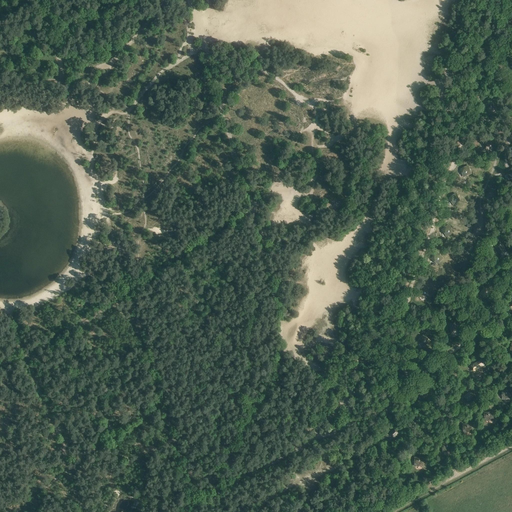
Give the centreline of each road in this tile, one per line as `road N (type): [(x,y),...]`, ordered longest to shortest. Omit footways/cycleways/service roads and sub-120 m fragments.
road 1 (track): [(178,511),(217,489),(280,353),(283,327)]
road 2 (track): [(249,202),(206,56)]
road 3 (track): [(131,290),(44,344),(0,358)]
road 4 (track): [(249,202),(132,288)]
road 5 (track): [(283,327),(249,202)]
